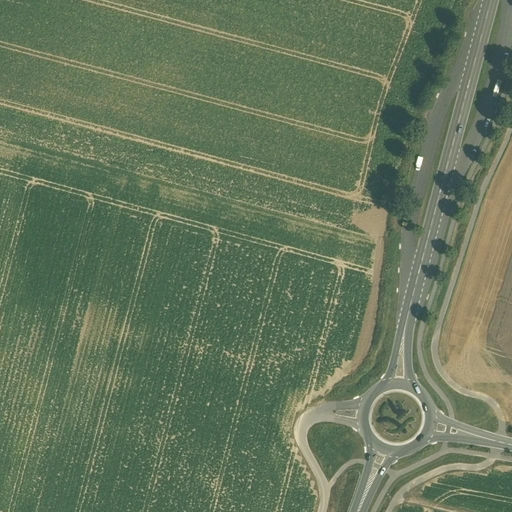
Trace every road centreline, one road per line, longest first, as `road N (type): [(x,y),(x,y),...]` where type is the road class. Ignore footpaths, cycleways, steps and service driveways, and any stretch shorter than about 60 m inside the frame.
road 1 (track): [(396,499),(434,473),(485,464),(499,442),(496,409),(457,389),(433,346),(511,126)]
road 2 (primary): [(491,0),(411,300),(399,383)]
road 3 (track): [(327,413),(301,431),(325,490),(320,511)]
